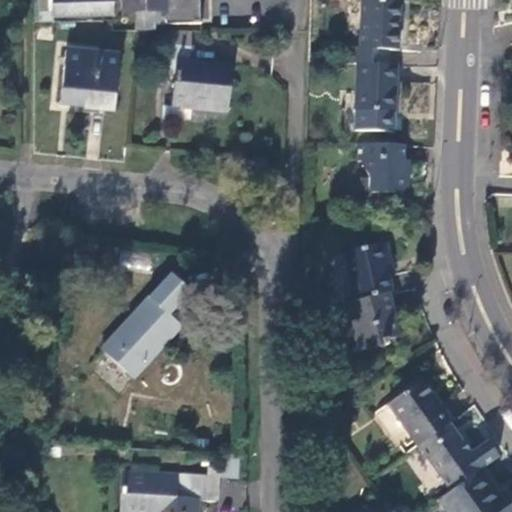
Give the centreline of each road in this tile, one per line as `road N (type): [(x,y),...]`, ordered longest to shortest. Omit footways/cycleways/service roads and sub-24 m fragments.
road 1 (residential): [(274,511),(272,291),(248,232),(218,204),(192,194),(0,173)]
road 2 (secondary): [(465,258),(456,180),(466,0)]
road 3 (residential): [(465,258),(434,295),(468,371),(511,436)]
